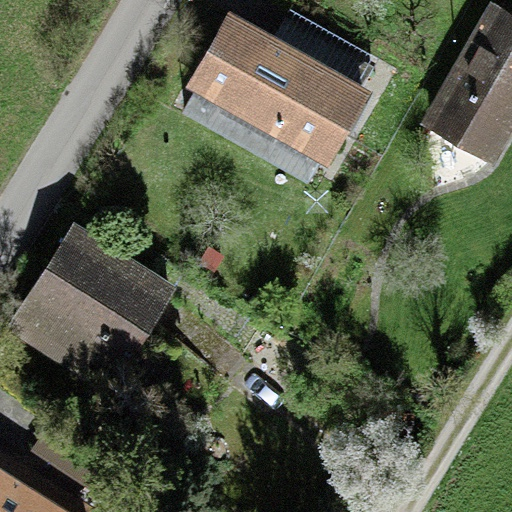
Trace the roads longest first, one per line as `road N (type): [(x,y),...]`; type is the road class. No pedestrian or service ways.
road 1 (residential): [(0,225),(131,0)]
road 2 (track): [(401,511),(511,339)]
